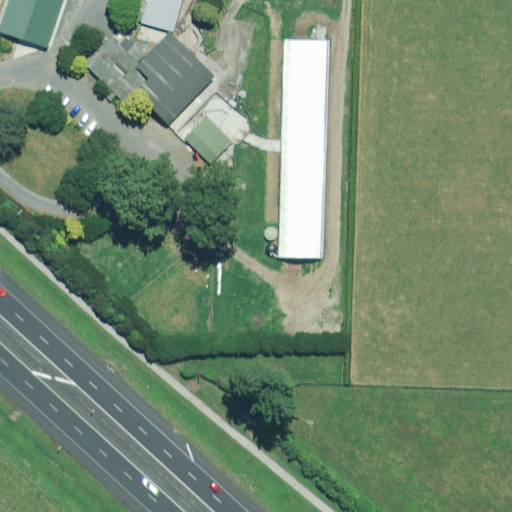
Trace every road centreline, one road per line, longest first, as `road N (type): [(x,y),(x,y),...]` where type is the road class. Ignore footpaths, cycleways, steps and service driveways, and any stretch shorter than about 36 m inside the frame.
road 1 (motorway): [(0,302),(234,511)]
road 2 (motorway): [(165,511),(0,363)]
